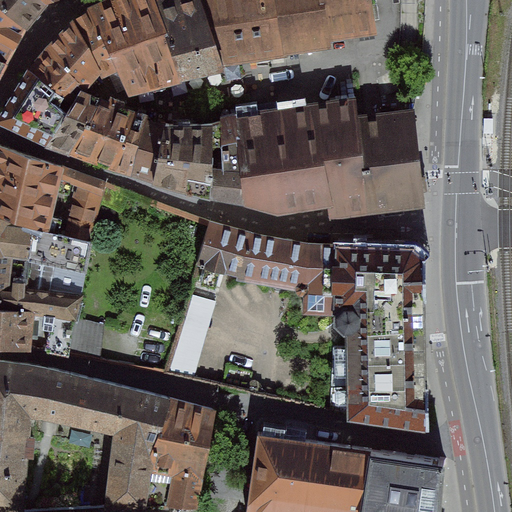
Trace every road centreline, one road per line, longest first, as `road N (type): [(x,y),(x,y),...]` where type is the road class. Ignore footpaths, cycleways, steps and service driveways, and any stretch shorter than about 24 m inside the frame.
road 1 (residential): [(463,230),(254,220),(0,135)]
road 2 (residential): [(221,511),(242,403),(420,437),(483,438)]
road 3 (tertiary): [(470,0),(463,230)]
road 4 (tertiary): [(463,230),(483,438)]
road 5 (residential): [(80,0),(50,24),(0,95)]
